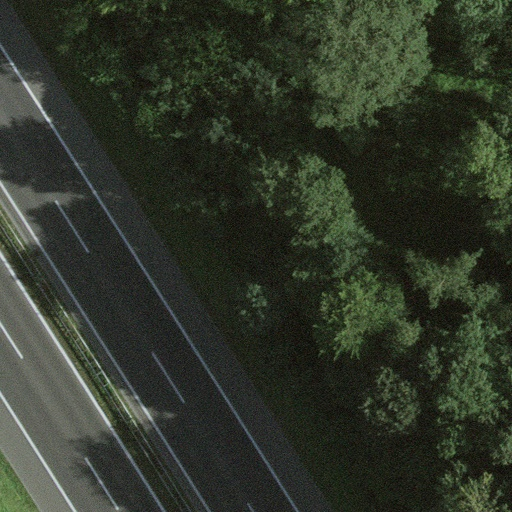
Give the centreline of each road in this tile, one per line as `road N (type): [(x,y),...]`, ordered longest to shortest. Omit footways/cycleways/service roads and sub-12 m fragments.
road 1 (motorway): [(247,511),(0,122)]
road 2 (motorway): [(0,337),(111,511)]
